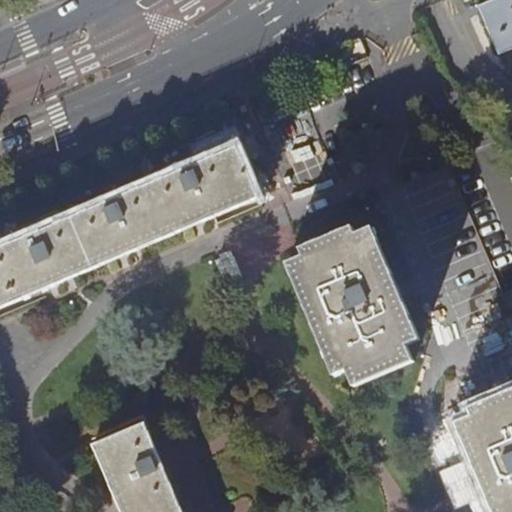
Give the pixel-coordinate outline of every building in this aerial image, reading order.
[(511,51),(511,0),(500,0),(483,7),(485,13),(502,56),(507,54),(511,51)] [(0,309),(141,248),(193,226),(215,216),(262,196),(240,145),(6,248),(0,250),(0,309)] [(363,235),(359,237),(356,228),(304,249),(308,259),(291,266),(339,376),(351,371),(357,385),(417,360),(411,345),(423,340),(404,296),(400,285),(376,230),(363,235)] [(511,511),(511,393),(470,412),(473,420),(458,426),(475,466),(493,511),(511,511)] [(183,511),(144,422),(95,446),(124,511),(183,511)]
